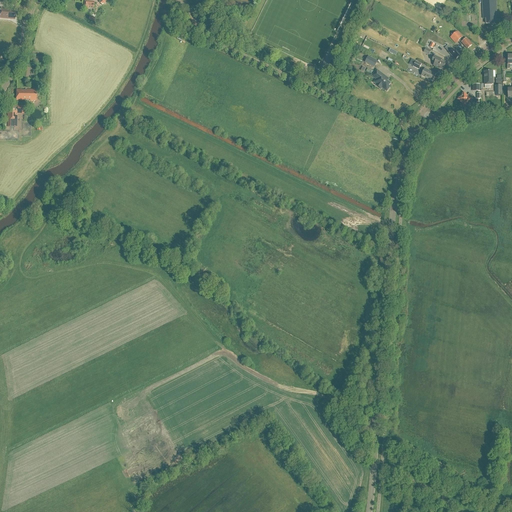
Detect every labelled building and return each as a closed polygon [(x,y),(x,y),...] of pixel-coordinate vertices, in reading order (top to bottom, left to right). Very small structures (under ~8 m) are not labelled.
[(496,17),(497,17),(496,0),(482,0),(483,19),(486,19),(487,25),(496,24),(495,20),(497,20),(496,17)] [(83,2),(83,10),(89,10),(89,7),(92,8),(93,9),(94,2),(87,1),(87,2),(83,2)] [(1,9),(0,20),(15,21),(16,10),(1,9)] [(462,43),(461,43),(467,50),(472,45),(466,39),(464,41),(462,38),(463,38),(457,32),(450,38),(455,44),(460,40),(462,43)] [(445,49),(449,53),(449,54),(453,57),(456,60),(459,57),(456,53),(453,50),(452,50),(448,46),(445,49)] [(326,59),(322,69),(326,71),(325,72),(324,72),(322,75),(327,77),(337,58),(331,56),(329,60),(326,59)] [(367,56),(363,62),(373,68),(377,61),(367,56)] [(435,63),(434,66),(443,70),(446,64),(441,62),(442,60),(435,56),(432,61),(435,63)] [(416,62),(413,67),(419,70),(422,65),(416,62)] [(294,64),(292,69),(300,73),(302,68),(294,64)] [(425,69),(422,76),(432,81),(436,75),(425,69)] [(377,70),(372,77),(376,80),(374,83),(376,85),(376,86),(381,90),(382,88),(387,92),(390,88),(389,86),(391,84),(387,82),(389,80),(383,75),(383,76),(377,71),(377,70)] [(495,72),(484,72),(485,86),(494,85),(493,78),(496,77),(495,72)] [(35,90),(27,90),(27,91),(22,91),(22,90),(16,90),(16,102),(24,102),(24,101),(30,101),(30,102),(37,102),(37,94),(35,94),(35,90)] [(464,93),(458,100),(465,106),(469,102),(474,106),(478,102),(473,97),(471,99),(464,93)] [(7,110),(7,128),(17,128),(17,115),(15,115),(24,115),(24,106),(17,106),(17,105),(12,105),(12,110),(7,110)]
